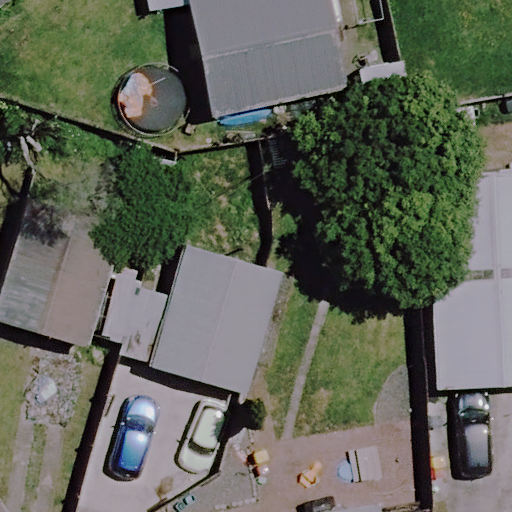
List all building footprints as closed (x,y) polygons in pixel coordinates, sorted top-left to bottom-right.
[(308,0),(104,0),(122,96),(177,86),(183,116),(325,89),(308,0)] [(511,379),(511,169),(407,176),(419,385),(511,379)] [(0,323),(78,344),(109,223),(5,196),(0,214),(0,323)] [(232,395),(264,269),(158,242),(126,367),(232,395)] [(355,511),(354,499),(264,511),(355,511)]
